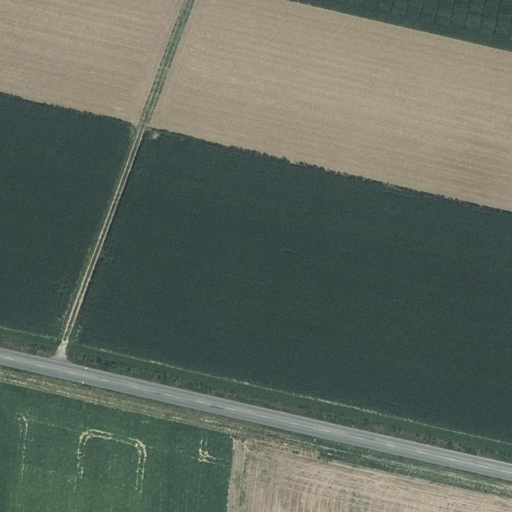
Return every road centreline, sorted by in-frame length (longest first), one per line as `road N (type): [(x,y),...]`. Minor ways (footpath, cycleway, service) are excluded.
road 1 (secondary): [(511,472),(0,356)]
road 2 (track): [(52,368),(189,0)]
